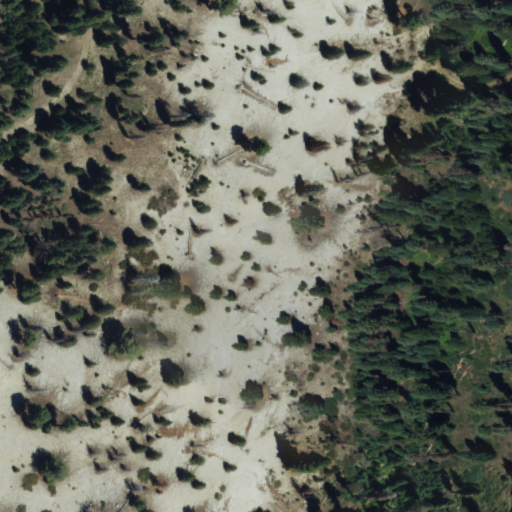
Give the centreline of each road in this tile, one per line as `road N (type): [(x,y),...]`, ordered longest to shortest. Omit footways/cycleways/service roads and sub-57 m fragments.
road 1 (track): [(0,141),(71,105),(91,0)]
road 2 (track): [(432,0),(439,76),(491,88),(511,68)]
